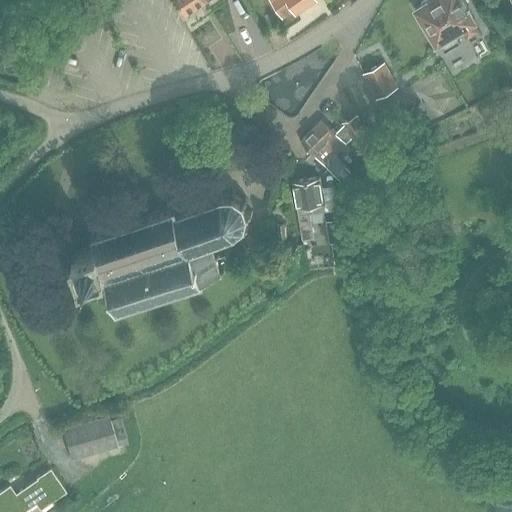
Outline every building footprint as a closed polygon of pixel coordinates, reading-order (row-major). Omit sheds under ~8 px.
[(177,0),(186,13),(205,1),(204,0),(177,0)] [(296,13),(315,0),(271,0),(283,18),(294,10),(296,13)] [(467,37),(479,30),(473,20),(474,19),(462,0),(428,0),(416,7),(437,42),(438,41),(445,51),(460,42),(454,32),(461,27),(467,37)] [(32,63),(47,49),(38,40),(24,53),(32,63)] [(376,98),(396,87),(384,62),(363,73),(376,98)] [(333,154),(350,138),(356,149),(362,145),(366,154),(375,149),(357,115),(342,123),(343,125),(335,132),(322,118),(300,139),(334,174),(344,165),(333,154)] [(313,237),(309,213),(324,210),(319,177),(293,181),(298,214),(301,238),(313,237)] [(141,299),(158,294),(159,298),(163,297),(162,293),(178,287),(179,292),(182,291),(181,286),(197,281),(199,285),(202,284),(201,280),(205,279),(204,277),(219,273),(220,276),(222,275),(221,272),(224,271),(223,269),(220,270),(215,256),(219,255),(218,253),(215,254),(212,244),(221,242),(219,237),(232,233),(234,237),(237,236),(235,231),(242,226),(246,229),(248,226),(244,223),(247,215),(252,215),(252,211),(247,211),(244,202),(248,199),(245,197),(242,200),(234,195),(236,191),(232,190),(231,194),(223,195),(221,190),(217,191),(219,196),(207,200),(205,195),(201,197),(203,201),(192,205),(191,200),(186,202),(188,206),(177,210),(174,202),(171,203),(172,207),(161,211),(160,206),(156,207),(158,212),(148,215),(147,211),(143,212),(144,216),(136,219),(134,215),(131,216),(132,220),(123,223),(121,219),(118,220),(119,225),(110,227),(109,223),(105,224),(107,229),(96,232),(94,228),(91,229),(94,238),(90,239),(92,245),(78,250),(76,244),(71,246),(73,251),(67,253),(69,258),(75,256),(80,271),(74,273),(76,278),(82,276),(84,282),(88,280),(86,274),(101,270),(103,276),(105,275),(116,304),(113,305),(114,308),(118,307),(120,311),(123,310),(121,306),(138,300),(139,305),(143,304),(141,299)] [(324,218),(326,240),(337,239),(335,217),(324,218)] [(120,416),(110,419),(109,416),(63,428),(71,459),(118,447),(117,445),(127,443),(120,416)] [(39,509),(66,491),(50,468),(36,477),(37,478),(15,493),(9,484),(0,489),(0,511),(21,511),(35,503),(39,509)]
